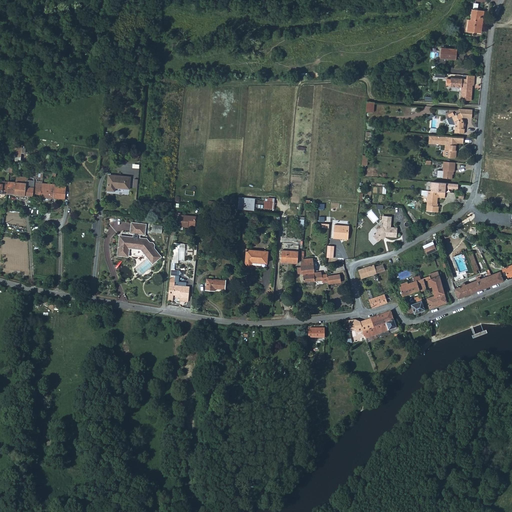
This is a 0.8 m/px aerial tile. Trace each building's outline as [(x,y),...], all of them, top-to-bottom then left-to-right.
[(474,33),(479,33),(480,25),(482,25),(484,11),(472,10),(470,21),(468,20),(467,30),(474,30),(474,33)] [(441,49),(440,60),(456,61),(457,50),(441,49)] [(474,86),(475,76),(467,75),(466,79),(451,78),(451,79),(450,85),(450,87),(461,87),(460,100),(471,101),(472,88),(471,88),(471,85),(472,85),(474,86)] [(375,101),(368,101),(367,111),(375,112),(375,101)] [(466,133),(466,126),(464,126),(464,123),(467,122),(461,113),(453,117),(457,123),(456,132),(466,133)] [(443,136),(437,136),(436,142),(444,142),(445,144),(447,144),(447,149),(445,151),(445,155),(446,156),(450,156),(450,158),(455,158),(458,156),(458,153),(457,151),(457,150),(458,150),(459,142),(465,143),(466,138),(458,137),(448,137),(443,136)] [(453,162),(444,161),(443,170),(441,170),(440,178),(453,179),(454,171),(455,172),(456,162),(453,162)] [(15,182),(14,194),(24,195),(25,186),(26,183),(21,182),(22,177),(15,176),(15,182)] [(108,176),(108,182),(124,185),(130,185),(130,181),(131,177),(120,176),(120,177),(108,176)] [(15,182),(8,181),(7,184),(6,194),(14,194),(15,182)] [(33,189),(32,196),(40,197),(42,183),(39,182),(34,182),(33,187),(33,189)] [(124,185),(108,182),(107,191),(115,192),(115,188),(130,189),(130,185),(124,185)] [(42,183),(40,197),(48,198),(47,206),(51,206),(53,198),(55,186),(55,185),(42,183)] [(25,186),(24,195),(32,196),(33,189),(33,187),(25,186)] [(65,188),(58,187),(55,186),(53,198),(64,199),(65,188)] [(432,191),(421,190),(420,193),(420,195),(427,196),(426,210),(438,211),(438,206),(436,206),(435,206),(435,203),(436,203),(437,198),(443,198),(444,192),(432,191)] [(239,197),(238,209),(255,210),(256,198),(239,197)] [(264,208),(273,210),(275,199),(266,197),(264,208)] [(176,212),(174,225),(178,226),(178,228),(183,228),(183,226),(188,227),(189,225),(195,226),(196,220),(196,216),(181,214),(181,212),(176,212)] [(373,235),(378,241),(384,236),(396,237),(397,226),(391,226),(391,215),(382,215),(382,220),(383,220),(383,225),(375,231),(376,232),(373,235)] [(131,233),(134,233),(139,234),(144,234),(145,231),(146,225),(132,223),(131,233)] [(162,233),(163,225),(153,224),(152,232),(162,233)] [(350,226),(335,224),(334,238),(349,240),(350,226)] [(139,238),(133,238),(130,237),(124,237),(121,236),(120,236),(120,238),(118,246),(117,255),(123,256),(128,256),(129,248),(141,249),(146,255),(147,257),(148,258),(150,260),(152,263),(152,264),(154,262),(160,257),(158,254),(154,249),(154,247),(154,245),(152,243),(151,243),(149,243),(148,241),(146,239),(139,238)] [(435,241),(426,246),(428,251),(437,246),(435,241)] [(185,262),(187,243),(175,242),(173,261),(185,262)] [(247,249),(246,264),(267,266),(268,251),(247,249)] [(282,250),(280,262),(297,263),(298,252),(282,250)] [(474,271),(476,270),(479,269),(473,253),(467,255),(474,271)] [(303,257),(301,258),(301,266),(301,273),(303,273),(304,281),(315,280),(314,276),(314,272),(313,258),(303,259),(303,257)] [(359,269),(358,270),(361,278),(377,273),(375,267),(374,264),(369,266),(359,269)] [(494,276),(496,282),(502,280),(503,280),(502,278),(499,271),(493,274),(494,276)] [(477,280),(481,288),(486,286),(496,282),(494,276),(493,274),(491,274),(482,278),(477,280)] [(339,275),(327,276),(328,280),(329,283),(341,282),(339,275)] [(170,276),(169,286),(168,301),(173,302),(173,295),(180,296),(179,298),(184,298),(188,299),(189,287),(186,287),(186,283),(178,282),(178,285),(175,284),(175,277),(170,276)] [(427,298),(430,307),(446,302),(443,292),(439,276),(430,279),(432,284),(434,296),(427,298)] [(423,278),(420,279),(415,281),(417,290),(418,291),(420,291),(426,289),(423,278)] [(207,279),(206,290),(225,292),(226,280),(219,279),(207,279)] [(455,289),(458,297),(468,293),(481,288),(477,280),(463,285),(455,289)] [(417,290),(415,281),(400,286),(402,295),(417,290)] [(368,299),(372,308),(382,305),(387,303),(384,294),(381,295),(368,299)] [(419,311),(424,309),(422,301),(422,300),(420,295),(416,296),(417,302),(411,304),(414,312),(414,313),(419,311)] [(390,311),(380,315),(383,323),(393,320),(392,316),(390,311)] [(380,315),(370,319),(373,327),(383,323),(380,315)] [(363,321),(360,322),(363,330),(367,329),(373,327),(370,319),(363,321)] [(350,325),(350,330),(356,330),(357,333),(363,331),(363,330),(360,322),(354,320),(349,321),(350,325)] [(363,330),(363,331),(366,339),(376,335),(387,331),(396,328),(393,320),(383,323),(373,327),(367,329),(363,330)] [(309,328),(309,339),(312,340),(312,337),(325,338),(325,329),(309,328)] [(389,339),(391,343),(397,340),(398,335),(394,334),(393,337),(392,338),(389,339)]
